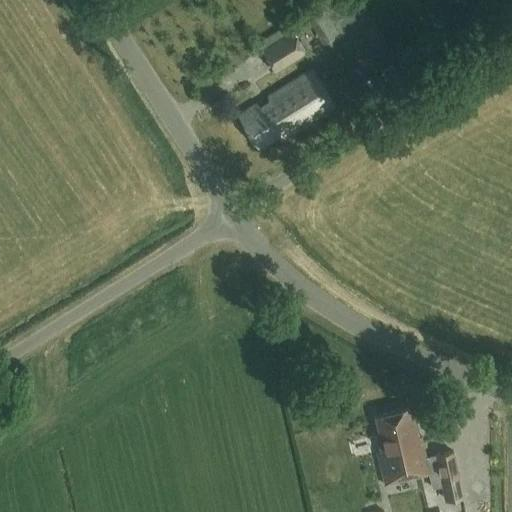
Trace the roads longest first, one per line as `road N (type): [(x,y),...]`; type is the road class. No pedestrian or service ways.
road 1 (unclassified): [(511,395),(337,312),(259,250),(232,214)]
road 2 (unclassified): [(232,214),(511,37)]
road 3 (unclassified): [(0,360),(232,214)]
road 4 (unclassified): [(232,214),(97,0)]
